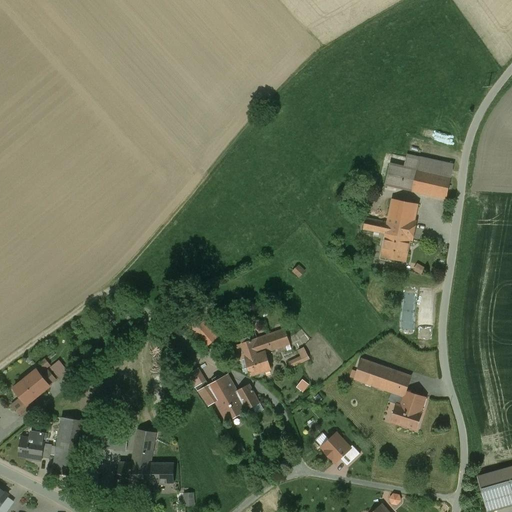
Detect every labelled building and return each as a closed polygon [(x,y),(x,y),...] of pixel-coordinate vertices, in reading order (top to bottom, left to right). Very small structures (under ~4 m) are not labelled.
[(454,165),(407,155),(405,167),(390,164),(385,186),(446,199),(454,165)] [(417,205),(392,200),(387,223),(386,234),(381,257),(405,262),(410,240),(412,240),(416,222),(414,222),(417,205)] [(387,223),(365,219),(363,230),(386,234),(387,223)] [(420,263),(416,270),(424,274),(427,267),(420,263)] [(302,266),(296,269),(300,278),(306,274),(302,266)] [(434,335),(434,312),(420,312),(420,335),(434,335)] [(208,338),(198,326),(190,333),(201,345),(208,338)] [(285,330),(258,339),(235,346),(240,361),(245,359),(250,376),(271,369),(266,353),(290,344),(285,330)] [(208,338),(201,345),(205,349),(212,343),(208,338)] [(389,369),(361,360),(354,379),(403,397),(404,397),(406,392),(411,377),(389,369)] [(192,374),(201,386),(209,380),(200,368),(192,374)] [(37,370),(14,389),(25,403),(26,405),(31,401),(38,395),(49,386),(49,387),(50,386),(42,376),(37,370)] [(48,371),(42,376),(50,386),(56,380),(48,371)] [(227,376),(208,387),(216,402),(227,422),(247,411),(230,381),(227,376)] [(249,385),(236,377),(230,381),(247,411),(260,404),(249,385)] [(195,387),(178,399),(183,406),(200,394),(198,392),(195,387)] [(208,387),(198,392),(200,394),(208,406),(216,402),(208,387)] [(425,399),(406,392),(404,397),(403,397),(400,406),(397,405),(391,422),(416,430),(422,413),(420,413),(425,399)] [(403,397),(392,393),(389,402),(397,405),(400,406),(403,397)] [(21,398),(12,404),(17,410),(25,403),(21,398)] [(17,410),(16,411),(21,417),(34,406),(31,401),(26,405),(25,403),(17,410)] [(87,422),(62,418),(53,473),(78,477),(84,444),(87,422)] [(130,429),(87,422),(84,444),(126,451),(130,429)] [(138,430),(132,463),(150,464),(156,433),(138,430)] [(349,448),(336,434),(322,447),(326,452),(325,453),(331,459),(332,458),(336,462),(340,459),(350,449),(349,448)] [(44,442),(22,438),(19,456),(34,459),(34,460),(41,462),(41,458),(44,444),(44,442)] [(52,445),(44,444),(41,458),(49,459),(52,445)] [(360,454),(352,446),(349,448),(350,449),(340,459),(347,467),(360,454)] [(132,463),(119,463),(119,489),(158,490),(159,484),(174,484),(174,464),(150,464),(132,463)] [(511,467),(478,478),(486,507),(511,499),(511,467)] [(0,490),(0,511),(1,511),(11,499),(0,490)] [(193,493),(185,494),(185,507),(193,506),(193,493)]
